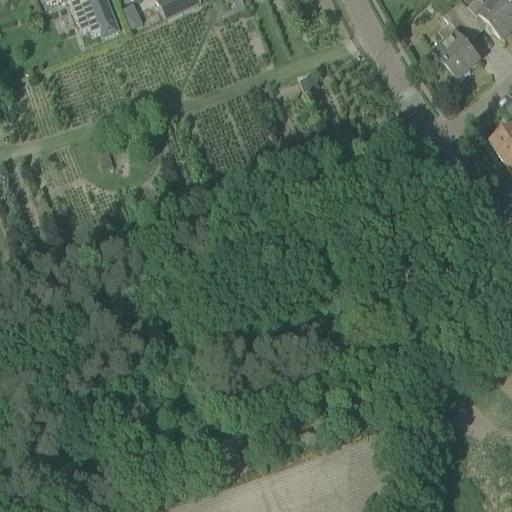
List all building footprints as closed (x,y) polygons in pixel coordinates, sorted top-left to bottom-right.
[(70,14),(76,29),(77,28),(80,36),(88,33),(91,40),(100,36),(102,41),(118,35),(103,0),(42,0),(46,8),(60,2),(62,7),(68,4),(72,13),(70,14)] [(164,23),(200,6),(197,0),(166,0),(156,5),(164,23)] [(511,0),(497,0),(498,1),(511,15),(511,0)] [(460,6),(452,13),(471,35),(483,25),(501,45),(511,34),(511,15),(498,1),(486,12),(477,3),(467,13),(460,6)] [(471,35),(452,13),(443,21),(449,29),(438,38),(447,47),(434,59),(456,85),(478,66),(460,45),(471,35)] [(135,14),(123,19),(129,33),(130,33),(141,28),(136,17),(135,14)] [(311,80),(301,84),(303,90),(314,86),(311,80)] [(511,163),(511,131),(490,147),(505,168),(511,163)] [(100,146),(95,148),(103,174),(113,171),(112,169),(104,145),(100,146)] [(124,150),(109,156),(113,169),(129,163),(124,150)]
